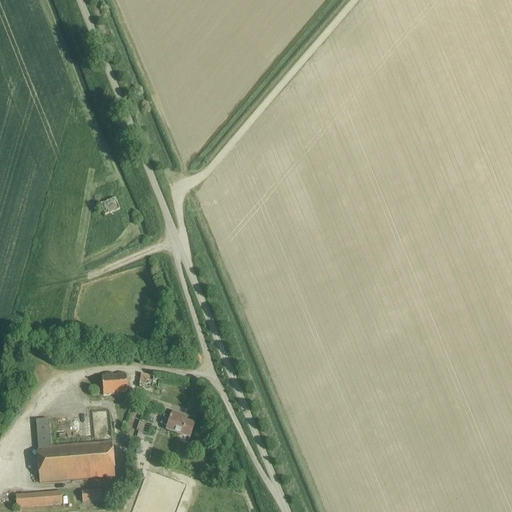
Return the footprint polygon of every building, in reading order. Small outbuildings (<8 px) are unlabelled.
[(377,27),(379,20),(370,18),(369,25),(377,27)] [(105,215),(120,210),(116,198),(101,204),(105,215)] [(155,389),(156,383),(153,383),(153,377),(140,375),(139,387),(155,389)] [(103,396),(127,394),(126,376),(102,377),(103,396)] [(21,399),(8,395),(5,402),(19,406),(21,399)] [(68,422),(82,422),(82,411),(63,411),(63,415),(68,415),(68,422)] [(164,415),(161,424),(168,427),(167,431),(189,438),(194,424),(187,422),(186,421),(188,417),(184,416),(173,412),(171,418),(164,415)] [(40,484),(114,478),(111,443),(50,448),(49,440),(48,421),(35,421),(36,440),(37,449),(40,484)] [(211,461),(209,467),(214,469),(217,463),(211,461)] [(82,503),(101,502),(101,491),(82,492),(82,503)] [(16,509),(62,505),(61,493),(15,496),(16,509)]
